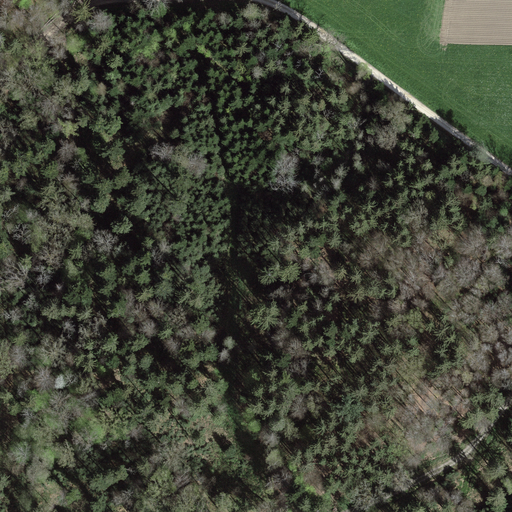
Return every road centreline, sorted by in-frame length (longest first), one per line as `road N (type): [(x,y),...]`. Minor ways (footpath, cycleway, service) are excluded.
road 1 (track): [(511,174),(281,11),(227,0)]
road 2 (track): [(338,511),(453,458),(511,396)]
road 3 (track): [(96,0),(0,77)]
